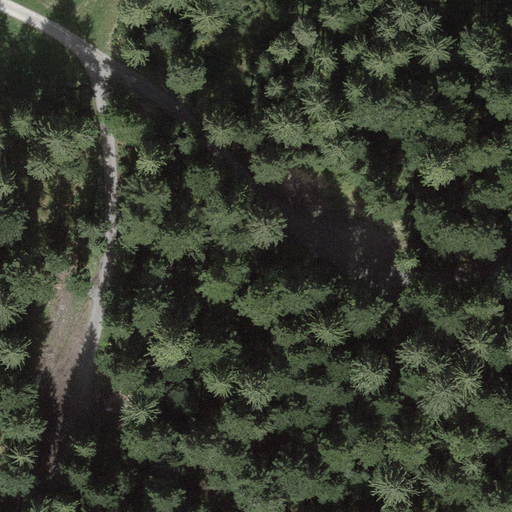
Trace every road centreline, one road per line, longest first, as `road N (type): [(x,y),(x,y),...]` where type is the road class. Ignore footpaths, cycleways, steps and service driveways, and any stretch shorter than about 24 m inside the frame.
road 1 (track): [(96,57),(173,105),(275,211),(337,254),(407,273),(511,262)]
road 2 (track): [(0,3),(96,57),(107,260),(68,404)]
road 3 (track): [(366,264),(491,436),(511,447)]
road 4 (track): [(68,404),(131,473),(221,511)]
